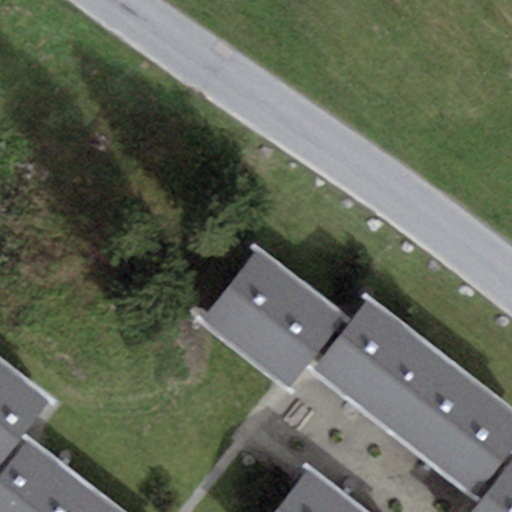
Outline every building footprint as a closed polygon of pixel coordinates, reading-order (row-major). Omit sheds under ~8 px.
[(260,244),(198,320),(285,389),(347,313),(260,244)] [(511,407),(370,297),(311,373),(473,499),(511,449),(511,407)] [(0,355),(0,467),(24,435),(54,396),(0,355)] [(0,467),(0,511),(125,511),(24,435),(0,467)] [(511,511),(511,459),(472,511),(511,511)] [(368,511),(310,467),(275,511),(368,511)]
